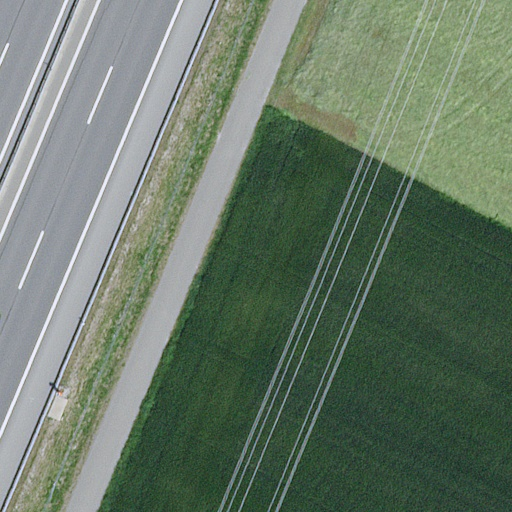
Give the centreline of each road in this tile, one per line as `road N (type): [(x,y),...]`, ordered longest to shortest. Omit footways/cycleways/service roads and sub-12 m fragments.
road 1 (track): [(291,0),(82,511)]
road 2 (motorway): [(0,335),(139,0)]
